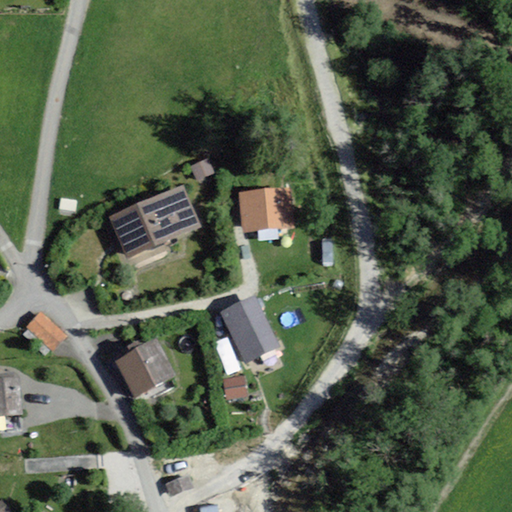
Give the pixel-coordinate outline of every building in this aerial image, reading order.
[(191,170),(197,182),(211,176),(206,163),(191,170)] [(108,221),(127,264),(201,231),(182,188),(108,221)] [(289,193),(241,199),(246,236),(294,230),(289,193)] [(277,352),(251,301),(218,318),(244,369),(277,352)] [(26,330),(53,353),(65,338),(39,316),(26,330)] [(117,363),(138,401),(175,381),(154,343),(117,363)] [(0,433),(23,430),(16,378),(0,379),(0,433)] [(223,403),(244,401),(242,381),(221,383),(223,403)]
